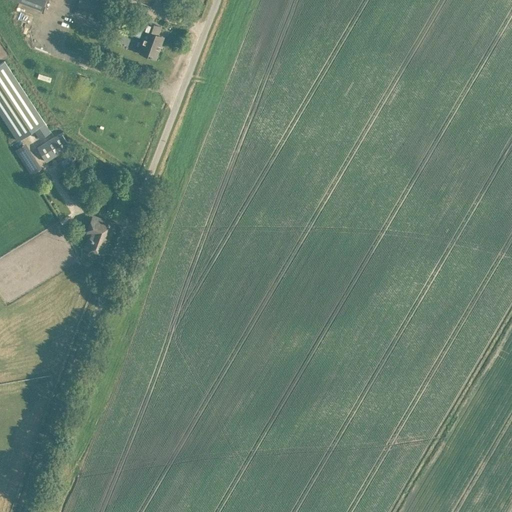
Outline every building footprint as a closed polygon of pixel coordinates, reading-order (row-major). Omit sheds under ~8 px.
[(13,0),(42,10),(45,0),(13,0)] [(142,36),(146,37),(148,31),(158,34),(161,26),(148,21),(142,36)] [(148,31),(146,37),(140,52),(146,54),(156,58),(163,36),(158,34),(148,31)] [(39,138),(50,131),(6,61),(0,64),(0,112),(18,140),(34,129),(39,138)] [(47,162),(72,147),(62,132),(38,148),(47,162)] [(21,146),(15,149),(31,175),(41,167),(25,143),(21,146)] [(77,180),(85,188),(94,179),(86,172),(77,180)] [(87,246),(94,248),(104,252),(114,224),(104,221),(94,217),(89,230),(93,232),(89,244),(88,244),(87,246)]
